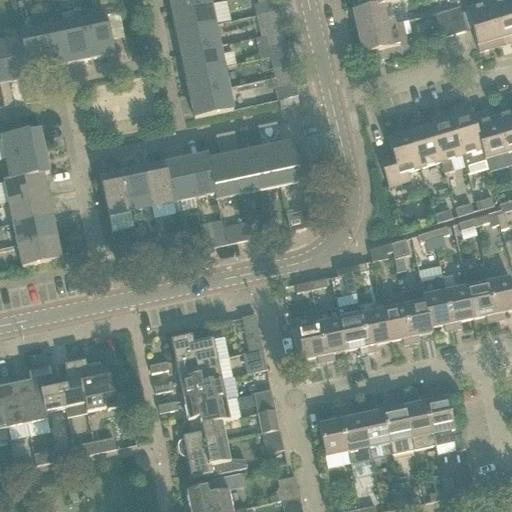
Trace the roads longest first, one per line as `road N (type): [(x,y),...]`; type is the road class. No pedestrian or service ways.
road 1 (residential): [(106,308),(69,112),(73,92),(88,81),(142,70),(160,53),(151,0)]
road 2 (residential): [(511,460),(501,451),(482,369),(287,409)]
road 3 (residential): [(255,282),(315,265),(339,238),(348,183),(331,99)]
road 4 (residential): [(331,99),(445,68),(511,70)]
road 5 (residential): [(106,308),(255,282)]
road 6 (residential): [(287,409),(255,282)]
